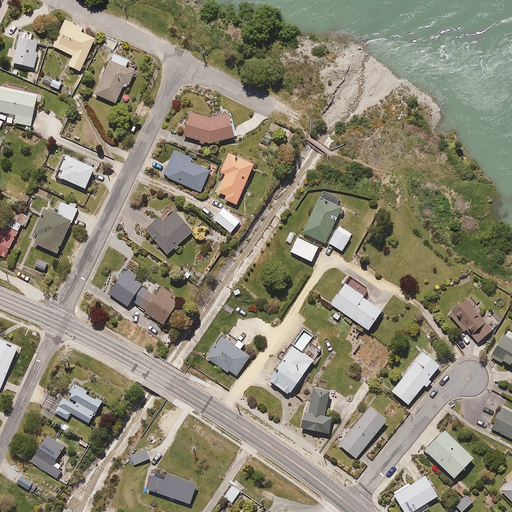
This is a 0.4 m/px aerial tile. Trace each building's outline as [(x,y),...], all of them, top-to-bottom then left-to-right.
[(88,35),(57,17),(45,43),(64,52),(60,63),(73,68),(88,35)] [(30,38),(9,34),(4,60),(25,64),(30,38)] [(129,67),(102,55),(87,90),(109,99),(116,82),(122,84),(129,67)] [(64,82),(45,75),(42,82),(61,89),(64,82)] [(31,90),(0,84),(0,110),(8,112),(7,120),(26,123),(31,90)] [(203,116),(182,109),(175,132),(202,141),(227,133),(222,110),(203,116)] [(203,166),(167,146),(154,170),(190,190),(203,166)] [(249,161),(221,151),(213,168),(217,171),(210,188),(219,191),(217,195),(229,201),(249,161)] [(59,153),(50,174),(78,186),(87,165),(59,153)] [(313,193),(295,229),(318,240),(336,204),(313,193)] [(64,218),(37,205),(23,231),(28,235),(26,239),(49,249),(64,218)] [(152,212),(136,226),(157,251),(185,228),(168,208),(157,217),(152,212)] [(250,217),(230,209),(225,221),(245,230),(250,217)] [(0,224),(0,253),(7,257),(19,235),(0,224)] [(297,237),(290,251),(312,262),(319,248),(297,237)] [(129,272),(118,265),(102,289),(119,303),(124,298),(155,321),(172,299),(153,287),(148,293),(129,276),(129,272)] [(337,279),(322,299),(360,326),(374,309),(337,279)] [(458,296),(443,310),(471,339),(485,327),(458,296)] [(243,352),(214,331),(198,354),(221,369),(222,367),(229,373),(243,352)] [(511,340),(495,331),(483,352),(511,368),(511,340)] [(0,372),(12,342),(0,337),(0,372)] [(283,343),(260,376),(282,392),(307,357),(283,343)] [(432,363),(413,350),(383,387),(399,401),(432,363)] [(60,395),(55,394),(46,409),(59,416),(63,411),(80,419),(95,399),(67,379),(61,388),(63,391),(60,395)] [(300,407),(295,406),(292,424),(322,429),(325,413),(319,412),(324,387),(305,383),(300,407)] [(511,411),(493,402),(481,426),(511,441),(511,411)] [(378,418),(361,404),(330,440),(347,455),(378,418)] [(436,426),(415,446),(445,474),(465,456),(436,426)] [(57,444),(38,433),(24,457),(50,476),(56,468),(47,462),(57,444)] [(145,449),(129,456),(134,466),(149,460),(145,449)] [(156,476),(144,472),(140,484),(183,499),(189,480),(158,470),(156,476)] [(511,475),(508,471),(493,486),(511,504),(511,475)] [(401,511),(431,493),(417,472),(386,492),(398,511),(401,511)] [(233,486),(226,496),(231,500),(230,501),(234,504),(242,492),(233,486)] [(465,511),(475,501),(465,492),(454,505),(462,511),(465,511)]
